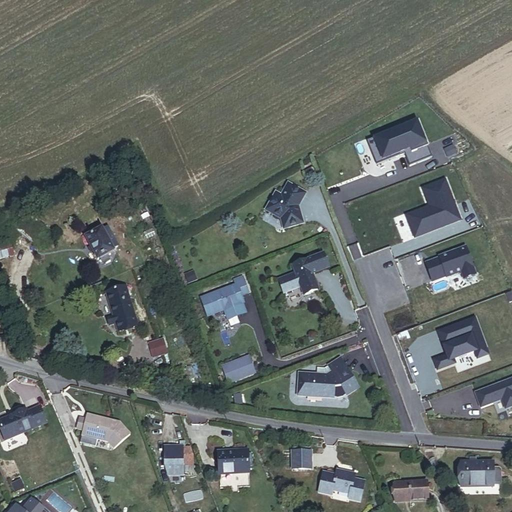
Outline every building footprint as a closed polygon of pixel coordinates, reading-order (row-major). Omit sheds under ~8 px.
[(417,122),(367,142),(377,166),(405,155),(411,152),(416,165),(432,158),(417,122)] [(416,165),(411,152),(405,155),(410,167),(416,165)] [(460,221),(445,182),(423,190),(430,208),(406,217),(415,238),(440,229),(439,226),(444,224),(445,227),(460,221)] [(296,211),(305,194),(288,184),(281,196),(276,193),(266,210),(281,219),(284,229),(303,224),(300,213),(297,214),(296,211)] [(106,238),(111,235),(107,228),(102,230),(106,238)] [(112,250),(117,248),(111,235),(106,238),(102,230),(86,238),(97,260),(101,258),(104,264),(110,261),(107,256),(114,252),(112,250)] [(0,259),(14,255),(10,242),(0,245),(0,259)] [(439,260),(426,265),(432,282),(446,277),(446,278),(461,273),(464,280),(475,276),(465,249),(450,254),(451,255),(446,257),(445,256),(439,258),(439,260)] [(318,291),(312,275),(329,268),(323,254),(293,266),(296,274),(278,280),(284,294),(301,287),(304,296),(318,291)] [(243,303),(241,296),(239,292),(247,289),(242,277),(234,281),(236,286),(201,299),(208,317),(224,310),(227,316),(235,313),(237,317),(246,313),(242,304),(243,303)] [(119,332),(138,326),(124,288),(106,294),(114,317),(107,319),(110,327),(117,325),(119,332)] [(475,320),(438,333),(444,348),(446,348),(448,352),(446,353),(447,357),(434,362),(438,371),(455,364),(454,361),(475,353),(486,349),(475,320)] [(486,349),(475,353),(478,359),(488,355),(486,349)] [(225,375),(252,365),(249,357),(222,367),(225,375)] [(361,389),(342,360),(329,368),(326,370),(319,370),(318,377),(300,376),(299,398),(335,400),(335,398),(342,399),(347,395),(348,397),(361,389)] [(228,383),(255,373),(252,365),(225,375),(228,383)] [(511,380),(505,383),(506,384),(501,386),(500,385),(475,394),(481,408),(502,400),(505,409),(511,406),(511,380)] [(47,424),(40,408),(27,413),(26,410),(0,421),(0,428),(5,441),(47,424)] [(129,435),(118,423),(86,414),(84,420),(80,419),(77,429),(83,431),(81,436),(82,436),(80,443),(96,447),(97,441),(108,443),(113,449),(129,435)] [(164,448),(165,467),(167,475),(186,475),(186,476),(193,476),(193,457),(189,448),(185,448),(164,448)] [(220,476),(249,475),(248,452),(219,453),(220,476)] [(311,470),(311,452),(292,452),(292,470),(311,470)] [(501,484),(501,471),(499,469),(494,469),(495,465),(478,465),(478,461),(471,461),(471,465),(461,464),(460,487),(494,488),(494,486),(499,486),(501,484)] [(354,480),(355,475),(337,471),(336,476),(324,473),(319,493),(332,496),(333,491),(350,495),(349,500),(360,502),(364,482),(354,480)] [(426,482),(395,484),(395,502),(427,500),(426,482)] [(44,511),(33,502),(23,511),(22,511),(18,508),(13,511),(44,511)]
